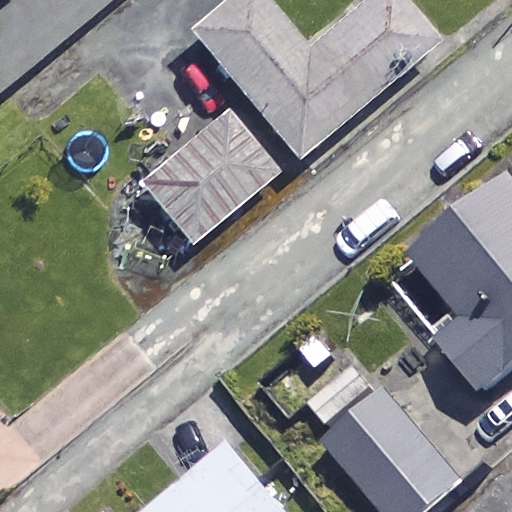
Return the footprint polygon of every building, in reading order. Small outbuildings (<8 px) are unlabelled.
[(0,0),(0,9),(11,0),(0,0)] [(387,0),(315,61),(263,0),(255,0),(200,46),(305,172),(448,53),(403,0),(387,0)] [(290,179),(230,116),(145,197),(204,260),(290,179)] [(511,389),(511,204),(430,269),(471,322),(447,341),(495,403),(511,389)] [(451,511),(482,486),(378,363),(310,420),(388,511),(451,511)] [(293,511),(244,454),(175,511),(293,511)]
